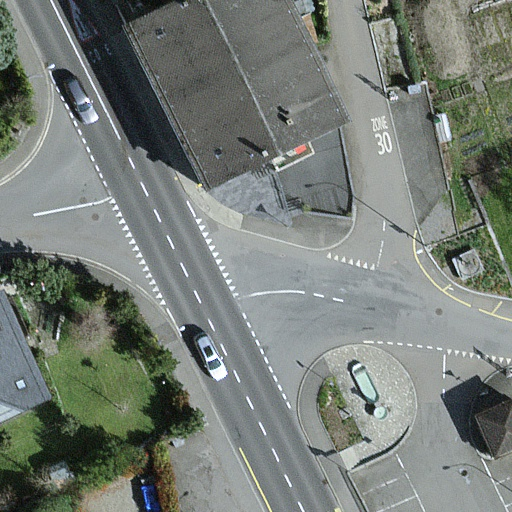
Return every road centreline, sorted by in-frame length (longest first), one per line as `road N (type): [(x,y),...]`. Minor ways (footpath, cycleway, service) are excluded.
road 1 (residential): [(345,0),(385,212),(364,301)]
road 2 (tertiary): [(305,511),(206,312)]
road 3 (tertiary): [(141,184),(50,0)]
road 4 (residential): [(206,312),(267,291),(364,301)]
road 5 (residential): [(364,301),(511,339)]
road 6 (residential): [(0,221),(106,200),(141,184)]
road 7 (tertiary): [(206,312),(141,184)]
